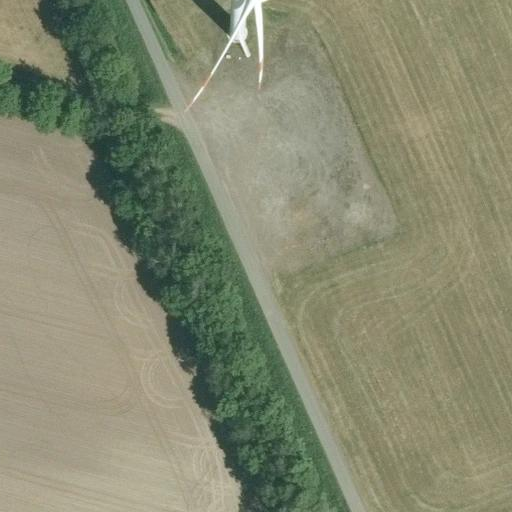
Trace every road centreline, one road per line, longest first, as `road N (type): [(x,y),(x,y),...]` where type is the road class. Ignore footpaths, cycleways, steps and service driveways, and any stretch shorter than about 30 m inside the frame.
road 1 (unclassified): [(356,511),(125,0)]
road 2 (track): [(0,84),(180,125)]
